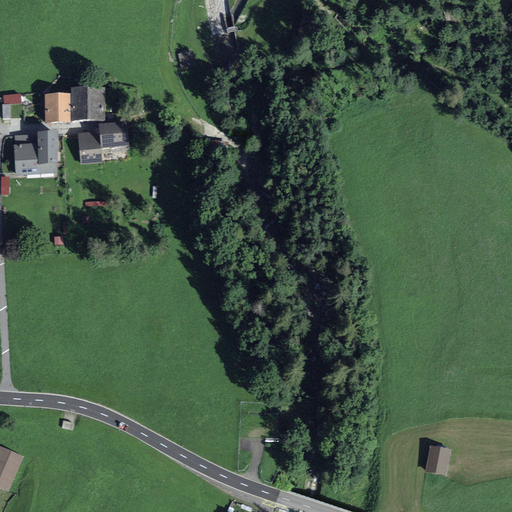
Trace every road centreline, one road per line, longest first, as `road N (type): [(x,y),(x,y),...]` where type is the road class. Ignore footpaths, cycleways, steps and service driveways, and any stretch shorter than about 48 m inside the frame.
road 1 (secondary): [(7,399),(99,413),(230,479),(324,511)]
road 2 (residential): [(0,250),(7,399)]
